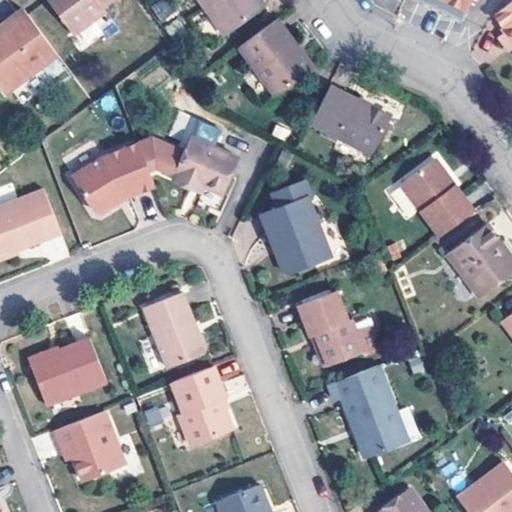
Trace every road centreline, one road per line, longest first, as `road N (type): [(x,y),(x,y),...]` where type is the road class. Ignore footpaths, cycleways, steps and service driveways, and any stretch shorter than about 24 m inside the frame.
road 1 (residential): [(0,299),(173,235),(208,247),(318,511)]
road 2 (residential): [(326,0),(361,36),(453,85),(511,161)]
road 3 (residential): [(0,382),(43,511)]
